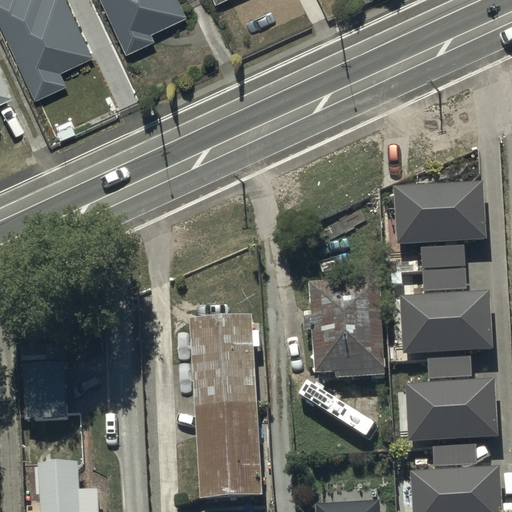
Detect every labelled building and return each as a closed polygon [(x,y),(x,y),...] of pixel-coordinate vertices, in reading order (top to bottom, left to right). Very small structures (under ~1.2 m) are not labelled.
[(0,0),(0,22),(36,102),(69,87),(62,72),(93,58),(67,0),(0,0)] [(177,0),(102,0),(123,50),(154,37),(151,29),(184,14),(177,0)] [(0,99),(9,95),(0,75),(0,99)] [(482,182),(394,187),(397,245),(486,240),(482,182)] [(385,380),(380,284),(309,288),(310,321),(304,321),(305,336),(312,336),(314,378),(337,377),(337,382),(342,382),(341,413),(357,412),(357,434),(374,433),(374,409),(380,409),(379,380),(385,380)] [(495,347),(490,289),(400,297),(405,355),(495,347)] [(261,498),(253,352),(260,352),(259,336),(252,336),(251,320),(190,323),(200,502),(261,498)] [(26,425),(69,423),(66,368),(24,370),(26,425)] [(500,436),(495,378),(404,385),(409,443),(500,436)] [(506,511),(502,467),(412,474),(415,511),(506,511)] [(37,499),(41,499),(41,511),(99,511),(99,495),(82,496),(81,468),(41,470),(41,474),(36,474),(37,499)]
